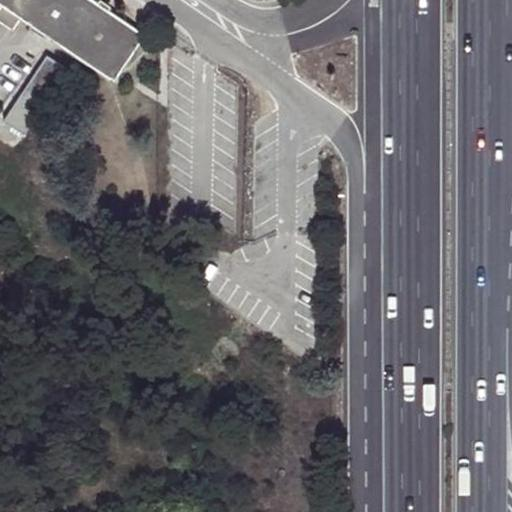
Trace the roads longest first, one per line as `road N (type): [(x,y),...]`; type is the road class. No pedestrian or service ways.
road 1 (motorway): [(402,0),(395,511)]
road 2 (motorway): [(480,511),(484,0)]
